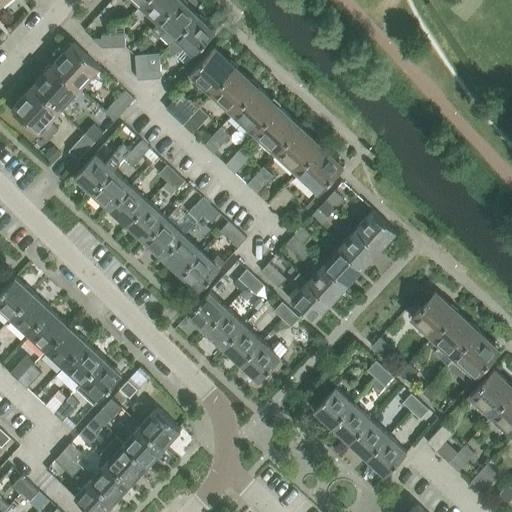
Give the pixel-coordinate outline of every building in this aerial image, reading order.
[(136,11),(143,17),(149,11),(159,20),(153,28),(178,0),(145,0),(142,4),(136,11)] [(168,46),(176,38),(199,14),(183,0),(178,0),(153,28),(170,44),(168,46)] [(176,38),(168,46),(186,62),(216,30),(199,14),(176,38)] [(102,34),(102,37),(93,37),(103,47),(114,46),(113,33),(102,34)] [(126,46),(125,33),(113,33),(114,46),(126,46)] [(79,88),(100,66),(74,42),(53,64),(79,88)] [(215,46),(191,72),(213,92),(237,66),(215,46)] [(150,66),(149,54),(136,55),(137,67),(150,66)] [(53,64),(33,86),(59,110),(79,88),(53,64)] [(161,65),(150,66),(137,67),(138,79),(162,77),(161,65)] [(258,86),(248,76),(237,66),(213,92),(234,112),(258,86)] [(60,128),(50,119),(59,110),(33,86),(14,107),(17,110),(14,113),(26,124),(29,121),(40,131),(40,130),(50,139),(60,128)] [(280,106),(270,97),(258,86),(234,112),(256,132),(280,106)] [(106,111),(115,120),(135,98),(125,89),(106,111)] [(177,101),(175,98),(166,108),(184,124),(200,106),(192,98),(187,98),(183,94),(177,101)] [(193,133),(209,115),(200,106),(184,124),(193,133)] [(280,106),(256,132),(277,151),(301,125),(280,106)] [(94,142),(104,132),(94,123),(85,133),(94,142)] [(323,145),(312,135),(301,125),(277,151),(299,171),(323,145)] [(231,135),(222,126),(205,144),(214,152),(231,135)] [(141,138),(134,132),(125,141),(113,153),(114,154),(107,161),(97,151),(75,175),(93,191),(115,167),(122,159),(123,160),(125,157),(126,156),(126,155),(141,138)] [(70,150),(79,159),(94,142),(85,133),(70,150)] [(126,156),(125,157),(134,165),(141,157),(150,147),(141,138),(126,155),(126,156)] [(236,172),(252,154),(243,145),(226,163),(236,172)] [(344,165),(333,155),(323,145),(299,171),(320,191),(344,165)] [(54,163),(63,154),(56,147),(47,156),(54,163)] [(168,163),(159,173),(168,181),(176,171),(168,163)] [(257,192),(274,174),(265,165),(248,183),(257,192)] [(132,183),(115,167),(93,191),(110,207),(132,183)] [(172,194),(177,189),(186,179),(176,171),(168,181),(163,186),(172,194)] [(128,224),(150,200),(132,183),(110,207),(128,224)] [(279,211),(296,194),(286,185),(269,203),(279,211)] [(337,210),(345,200),(335,191),(327,200),(337,210)] [(203,213),(212,203),(203,196),(189,211),(198,219),(203,213)] [(146,240),(168,216),(150,200),(128,224),(146,240)] [(319,209),(329,218),(337,210),(327,200),(319,209)] [(212,222),(221,212),(212,203),(203,213),(212,222)] [(380,249),(397,230),(373,208),(356,227),(380,249)] [(163,256),(185,232),(168,216),(146,240),(163,256)] [(221,230),(239,246),(248,236),(230,220),(221,230)] [(302,225),(299,229),(294,235),(304,244),(312,235),(302,225)] [(356,227),(340,245),(363,267),(380,249),(356,227)] [(181,272),(203,248),(185,232),(163,256),(181,272)] [(304,259),(311,251),(304,244),(294,235),(286,243),(304,259)] [(347,284),(363,267),(340,245),(324,262),(347,284)] [(218,253),(213,258),(203,248),(181,272),(200,290),(221,266),(226,260),(218,253)] [(261,270),(280,287),(288,277),(270,261),(261,270)] [(331,302),(347,284),(324,262),(308,279),(293,265),(292,266),(331,302)] [(301,288),(291,298),(315,319),(331,302),(292,266),(287,271),(294,277),(292,280),(301,288)] [(248,268),(239,277),(248,285),(257,276),(248,268)] [(34,292),(16,276),(0,292),(0,306),(11,317),(34,292)] [(256,294),(265,284),(257,276),(248,285),(256,294)] [(239,277),(234,282),(243,291),(248,285),(239,277)] [(421,305),(412,315),(434,336),(457,310),(435,290),(433,293),(429,289),(418,302),(421,305)] [(210,290),(188,314),(206,330),(228,307),(210,290)] [(52,308),(34,292),(11,317),(29,333),(52,308)] [(253,304),(258,309),(264,303),(259,298),(253,304)] [(282,300),(274,310),(283,318),(291,309),(282,300)] [(224,347),(246,323),(228,307),(206,330),(224,347)] [(52,308),(29,333),(46,349),(69,324),(52,308)] [(292,326),(300,317),(291,309),(283,318),(292,326)] [(479,329),(457,310),(434,336),(455,355),(479,329)] [(241,363),(263,339),(246,323),(224,347),(241,363)] [(63,365),(86,340),(69,324),(46,349),(63,365)] [(501,349),(490,340),(479,329),(455,355),(447,363),(469,383),(501,349)] [(382,337),(374,346),(383,354),(391,345),(382,337)] [(280,341),(273,348),(263,339),(241,363),(260,380),(281,356),(281,355),(288,348),(280,341)] [(81,382),(104,357),(86,340),(63,365),(81,382)] [(27,354),(11,371),(19,379),(33,364),(35,361),(27,354)] [(95,404),(100,399),(123,374),(104,357),(81,382),(82,382),(77,387),(95,404)] [(377,359),(369,368),(378,376),(386,367),(377,359)] [(411,363),(402,372),(411,380),(419,371),(411,363)] [(33,364),(19,379),(28,387),(42,372),(33,364)] [(380,391),(394,375),(386,367),(378,376),(372,383),(380,391)] [(511,384),(494,368),(471,393),(493,414),(511,393),(511,384)] [(130,396),(138,387),(129,379),(121,387),(130,396)] [(432,382),(423,392),(432,400),(441,391),(432,382)] [(336,385),(315,408),(333,425),(355,401),(336,385)] [(68,396),(60,389),(46,404),(54,411),(68,396)] [(412,392),(404,400),(413,408),(421,400),(412,392)] [(511,393),(493,414),(511,430),(511,393)] [(70,394),(68,396),(54,411),(63,420),(79,402),(70,394)] [(120,406),(111,398),(103,406),(112,414),(120,406)] [(413,408),(421,416),(429,407),(421,400),(413,408)] [(333,425),(350,441),(372,417),(355,401),(333,425)] [(164,447),(182,428),(157,405),(140,424),(164,447)] [(104,423),(112,414),(103,406),(96,414),(104,423)] [(350,441),(368,457),(390,434),(372,417),(350,441)] [(437,450),(454,432),(445,423),(427,441),(437,450)] [(79,433),(88,441),(90,443),(98,434),(87,424),(79,433)] [(140,424),(124,441),(123,442),(148,465),(164,447),(140,424)] [(0,443),(2,446),(11,436),(2,428),(0,430),(0,443)] [(408,450),(407,449),(390,434),(368,457),(386,474),(408,450)] [(117,435),(101,453),(108,459),(107,460),(132,482),(148,465),(123,442),(124,441),(117,435)] [(73,458),(80,450),(71,442),(62,452),(80,468),(81,466),(73,458)] [(459,470),(474,453),(465,444),(449,461),(459,470)] [(80,468),(62,452),(56,459),(73,475),(80,468)] [(115,500),(132,482),(107,460),(90,478),(115,500)] [(480,490),(497,471),(487,463),(471,481),(480,490)] [(23,474),(14,484),(22,491),(30,481),(23,474)] [(75,495),(93,511),(104,511),(115,500),(90,478),(75,495)] [(31,499),(40,490),(30,481),(22,491),(31,499)] [(502,509),(511,497),(511,486),(508,483),(492,501),(502,509)] [(427,511),(417,503),(409,511),(427,511)]
